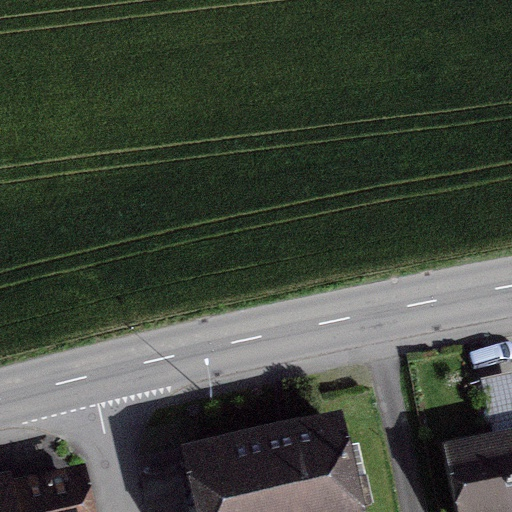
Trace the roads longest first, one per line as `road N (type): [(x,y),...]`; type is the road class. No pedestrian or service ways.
road 1 (tertiary): [(511,288),(90,372)]
road 2 (residential): [(118,511),(90,372)]
